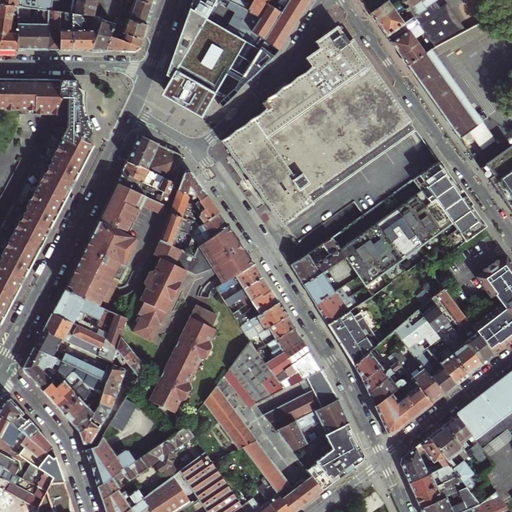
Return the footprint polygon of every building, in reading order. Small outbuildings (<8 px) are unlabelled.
[(52,0),(0,0),(0,5),(17,7),(24,8),(48,11),(51,11),(52,0)] [(71,0),(70,13),(73,14),(91,16),(97,1),(121,9),(124,0),(71,0)] [(130,12),(149,18),(150,15),(151,11),(153,5),(138,0),(124,0),(121,9),(124,10),(126,5),(132,7),(130,12)] [(245,8),(242,6),(227,0),(190,0),(164,75),(170,76),(166,88),(210,103),(215,90),(216,87),(227,56),(232,52),(246,56),(263,39),(253,28),(261,15),(250,10),(248,9),(245,8)] [(254,0),(252,6),(250,10),(261,15),(253,28),(263,39),(246,56),(235,66),(247,79),(249,81),(277,54),(310,0),(290,0),(283,13),(269,5),(271,0),(254,0)] [(389,0),(371,13),(408,65),(459,138),(461,137),(468,132),(471,130),(421,56),(406,34),(419,25),(414,19),(426,10),(422,5),(428,0),(389,0)] [(471,130),(468,132),(474,139),(481,151),(495,141),(435,57),(492,29),(486,21),(466,31),(447,5),(440,10),(435,2),(438,0),(428,0),(422,5),(426,10),(414,19),(419,25),(406,34),(421,56),(471,130)] [(17,7),(0,5),(0,18),(8,20),(12,20),(15,21),(17,21),(17,7)] [(17,21),(17,50),(34,50),(48,50),(48,25),(22,24),(24,21),(24,8),(17,7),(17,21)] [(48,25),(48,50),(53,50),(60,50),(59,30),(59,16),(59,12),(51,11),(48,11),(48,25)] [(59,30),(60,50),(66,50),(73,50),(73,14),(70,13),(59,12),(59,16),(64,16),(64,27),(67,30),(59,30)] [(149,18),(130,12),(128,19),(146,25),(148,21),(149,18)] [(91,16),(73,14),(73,50),(83,50),(91,51),(100,20),(101,17),(91,16)] [(117,15),(101,17),(100,20),(113,24),(115,18),(118,19),(119,16),(117,15)] [(145,28),(146,25),(128,19),(119,16),(118,19),(115,18),(113,24),(112,29),(142,38),(143,34),(145,28)] [(0,49),(3,50),(17,50),(17,21),(15,21),(14,24),(8,24),(8,20),(0,18),(0,49)] [(100,20),(91,51),(98,51),(105,51),(112,29),(113,24),(100,20)] [(320,49),(306,59),(313,69),(282,91),(262,105),(267,111),(223,142),(236,161),(244,172),(251,183),(277,220),(283,228),(314,206),(313,204),(327,194),(322,187),(411,122),(352,39),(348,42),(337,27),(331,31),(329,29),(326,31),(322,34),(324,36),(315,43),(320,49)] [(142,38),(112,29),(105,51),(134,51),(139,48),(140,45),(142,38)] [(79,90),(80,80),(71,80),(42,80),(17,80),(0,79),(0,110),(53,112),(54,95),(79,95),(79,90)] [(232,93),(216,87),(215,90),(230,95),(226,99),(228,101),(249,81),(247,79),(232,93)] [(203,108),(208,110),(210,103),(166,88),(164,95),(203,108)] [(0,291),(14,298),(16,293),(17,290),(24,279),(30,267),(36,255),(45,239),(51,227),(64,204),(71,189),(78,176),(84,165),(90,154),(95,145),(89,142),(94,131),(90,124),(87,117),(85,107),(85,103),(86,93),(79,90),(79,95),(54,95),(53,112),(53,121),(52,126),(50,139),(45,150),(40,158),(42,159),(0,245),(0,291)] [(322,187),(327,194),(417,129),(411,122),(322,187)] [(474,139),(468,132),(461,137),(466,145),(474,139)] [(137,138),(132,149),(160,160),(157,166),(176,174),(182,156),(158,145),(146,140),(138,136),(137,138)] [(511,147),(481,169),(505,204),(511,213),(511,147)] [(129,154),(126,162),(155,174),(173,182),(176,174),(157,166),(160,160),(132,149),(129,154)] [(345,256),(366,286),(442,232),(455,249),(485,226),(479,217),(460,191),(439,161),(412,180),(420,191),(340,249),(345,256)] [(151,183),(155,174),(126,162),(124,167),(121,173),(151,187),(152,184),(151,183)] [(198,202),(206,196),(189,172),(187,172),(184,173),(177,191),(195,198),(198,202)] [(119,178),(116,183),(142,194),(148,197),(152,199),(166,204),(169,195),(151,187),(121,173),(119,178)] [(151,187),(169,195),(171,189),(173,182),(155,174),(151,183),(152,184),(151,187)] [(140,199),(142,194),(116,183),(112,192),(109,197),(139,210),(142,211),(146,201),(140,199)] [(195,198),(177,191),(174,203),(170,214),(199,224),(203,210),(198,202),(195,198)] [(206,196),(198,202),(203,210),(199,224),(200,226),(219,213),(213,205),(206,196)] [(63,290),(103,310),(131,253),(121,248),(139,210),(109,197),(82,252),(69,279),(63,290)] [(166,204),(152,199),(151,202),(146,201),(142,211),(161,219),(163,212),(166,204)] [(200,226),(199,224),(194,237),(192,241),(195,242),(197,236),(203,244),(228,225),(223,219),(219,213),(200,226)] [(180,232),(194,237),(199,224),(170,214),(165,227),(160,240),(175,247),(180,232)] [(230,229),(228,225),(203,244),(199,247),(192,256),(175,247),(160,240),(154,256),(159,258),(160,256),(186,269),(192,272),(211,265),(222,283),(253,264),(245,251),(240,243),(237,238),(236,236),(230,229)] [(308,253),(290,265),(293,269),(301,282),(302,285),(321,272),(345,256),(340,249),(332,237),(324,243),(330,254),(315,264),(308,253)] [(186,269),(160,256),(159,258),(140,297),(144,300),(138,312),(140,313),(132,329),(150,339),(186,269)] [(481,321),(473,326),(493,354),(498,350),(501,348),(502,349),(511,341),(511,263),(506,256),(498,261),(506,272),(484,288),(491,298),(493,297),(499,306),(480,320),(481,321)] [(476,277),(484,288),(506,272),(498,261),(497,260),(483,271),(484,272),(476,277)] [(235,284),(239,291),(262,277),(258,271),(253,264),(222,283),(216,287),(224,300),(232,295),(228,289),(235,284)] [(321,272),(302,285),(306,290),(309,295),(311,299),(314,303),(334,292),(321,272)] [(246,304),(250,301),(269,289),(266,284),(262,277),(239,291),(232,295),(224,300),(227,305),(241,297),(246,304)] [(334,292),(314,303),(318,309),(321,314),(347,298),(341,287),(334,292)] [(452,298),(445,288),(433,298),(435,300),(439,297),(444,304),(452,298)] [(269,289),(250,301),(254,308),(235,319),(232,313),(226,316),(237,327),(277,302),(274,296),(269,289)] [(125,320),(103,310),(63,290),(62,293),(54,308),(51,314),(71,325),(78,313),(102,326),(101,329),(107,333),(103,342),(114,348),(119,336),(125,320)] [(0,291),(0,323),(1,321),(7,310),(14,298),(0,291)] [(432,297),(427,291),(420,295),(424,302),(432,297)] [(324,320),(327,325),(355,308),(357,306),(350,296),(347,298),(321,314),(324,320)] [(452,298),(444,304),(458,323),(464,327),(470,337),(465,341),(482,365),(487,361),(494,355),(493,354),(473,326),(452,298)] [(208,325),(214,313),(192,302),(146,399),(172,411),(212,327),(208,325)] [(277,302),(237,327),(241,332),(248,339),(257,334),(286,316),(282,309),(277,302)] [(437,303),(424,313),(437,331),(445,325),(449,330),(454,326),(437,303)] [(360,316),(355,308),(327,325),(334,335),(347,355),(353,365),(369,352),(376,346),(380,342),(362,315),(360,316)] [(416,355),(419,360),(443,394),(450,389),(456,385),(442,365),(436,369),(432,364),(430,366),(425,358),(433,352),(429,348),(442,338),(437,331),(424,313),(421,308),(396,329),(407,343),(416,355)] [(44,326),(42,330),(59,340),(69,345),(83,353),(96,360),(109,367),(112,362),(113,349),(114,348),(103,342),(71,325),(51,314),(50,317),(44,326)] [(271,334),(275,339),(293,327),(290,322),(286,316),(257,334),(261,340),(271,334)] [(460,347),(452,352),(469,375),(475,370),(482,365),(465,341),(454,326),(449,330),(460,347)] [(293,327),(275,339),(266,344),(272,353),(262,359),(265,363),(301,340),(297,334),(293,327)] [(396,329),(392,333),(402,347),(407,343),(396,329)] [(58,343),(59,340),(42,330),(41,332),(37,340),(33,348),(60,362),(64,354),(66,350),(65,347),(58,343)] [(128,346),(119,336),(114,348),(113,349),(116,352),(119,355),(128,346)] [(265,363),(262,359),(256,351),(248,340),(227,369),(253,402),(299,380),(320,369),(311,354),(301,340),(265,363)] [(127,364),(137,355),(128,346),(119,355),(123,360),(127,364)] [(381,354),(376,346),(369,352),(378,364),(383,361),(379,355),(381,354)] [(469,375),(452,352),(448,346),(442,351),(447,357),(444,359),(440,354),(436,357),(442,365),(456,385),(463,379),(469,375)] [(28,358),(50,370),(53,364),(57,366),(54,372),(58,374),(64,364),(60,362),(33,348),(31,353),(28,357),(28,358)] [(443,394),(419,360),(416,355),(409,360),(400,348),(394,352),(395,355),(399,360),(402,364),(403,365),(407,371),(410,375),(412,377),(413,380),(418,386),(431,404),(437,399),(443,394)] [(362,380),(367,391),(403,365),(402,364),(399,360),(390,367),(386,361),(395,355),(394,352),(383,361),(378,364),(369,352),(353,365),(362,380)] [(64,354),(60,362),(64,364),(74,370),(79,361),(64,354)] [(137,375),(138,374),(144,363),(137,355),(127,364),(131,369),(137,375)] [(50,370),(28,358),(25,363),(22,369),(42,391),(53,382),(55,378),(58,374),(54,372),(50,370)] [(88,376),(92,368),(79,361),(74,370),(88,376)] [(72,372),(78,379),(80,381),(83,384),(88,391),(90,389),(92,391),(95,393),(100,396),(100,395),(104,385),(88,376),(74,370),(64,364),(58,374),(55,378),(53,382),(42,391),(46,395),(72,372)] [(372,403),(374,406),(397,389),(407,381),(405,379),(402,377),(400,379),(398,377),(407,371),(403,365),(367,391),(368,394),(372,403)] [(104,385),(108,376),(92,368),(88,376),(104,385)] [(109,376),(121,381),(123,377),(125,372),(125,371),(124,370),(114,369),(109,376)] [(253,402),(227,369),(223,375),(247,407),(253,402)] [(328,382),(320,369),(299,380),(305,393),(328,382)] [(71,385),(78,379),(72,372),(46,395),(50,400),(54,404),(71,390),(66,385),(71,385)] [(511,372),(510,374),(456,416),(471,436),(474,440),(511,411),(511,372)] [(119,387),(121,381),(109,376),(108,376),(104,385),(117,391),(119,387)] [(431,404),(418,386),(413,389),(407,381),(397,389),(402,395),(405,400),(416,415),(419,413),(428,407),(431,404)] [(275,430),(337,398),(329,385),(328,382),(305,393),(262,413),(275,430)] [(76,395),(71,390),(54,404),(58,409),(62,413),(78,399),(88,391),(83,384),(76,390),(76,395)] [(104,385),(100,395),(113,400),(115,396),(117,391),(104,385)] [(214,387),(202,404),(237,449),(241,447),(259,471),(280,499),(295,487),(303,481),(301,479),(291,487),(255,441),(214,387)] [(397,399),(402,395),(397,389),(374,406),(386,433),(391,435),(416,415),(405,400),(400,403),(397,399)] [(89,422),(90,418),(94,412),(97,405),(100,396),(95,393),(87,409),(86,407),(69,422),(75,428),(78,431),(78,433),(86,428),(89,422)] [(113,400),(100,395),(100,396),(97,405),(109,409),(110,406),(113,400)] [(341,408),(337,398),(275,430),(291,450),(302,445),(306,443),(299,429),(318,420),(325,433),(346,423),(348,422),(341,408)] [(22,414),(9,399),(4,400),(1,406),(0,407),(0,415),(14,427),(20,422),(18,418),(22,414)] [(85,406),(78,399),(62,413),(66,418),(69,422),(86,407),(85,406)] [(134,405),(123,399),(109,424),(120,431),(134,405)] [(109,409),(97,405),(94,412),(104,418),(106,414),(109,409)] [(104,418),(94,412),(90,418),(100,424),(102,421),(104,418)] [(0,439),(11,446),(19,431),(14,427),(0,415),(0,439)] [(471,436),(456,416),(450,420),(444,425),(462,449),(474,440),(471,436)] [(31,424),(27,419),(24,421),(23,419),(20,422),(14,427),(19,431),(24,435),(27,437),(29,435),(31,436),(37,430),(31,424)] [(81,440),(82,444),(90,444),(99,427),(89,422),(86,428),(78,433),(81,440)] [(324,434),(332,450),(326,455),(342,475),(350,469),(362,460),(363,455),(351,432),(346,423),(325,433),(324,434)] [(436,431),(428,438),(450,466),(454,472),(458,476),(462,482),(466,487),(472,495),(478,489),(469,477),(473,474),(463,461),(472,454),(477,461),(481,462),(487,457),(482,450),(476,443),(464,452),(462,449),(444,425),(436,431)] [(186,428),(185,426),(176,433),(183,443),(192,436),(186,428)] [(29,435),(27,437),(46,454),(55,457),(51,446),(45,440),(37,430),(31,436),(29,435)] [(511,436),(508,430),(482,450),(487,457),(488,459),(511,440),(511,436)] [(176,433),(167,439),(174,449),(183,443),(176,433)] [(18,444),(22,447),(18,454),(20,455),(31,464),(51,480),(48,485),(63,481),(58,466),(55,457),(46,454),(27,437),(24,435),(18,444)] [(406,477),(409,483),(450,466),(428,438),(424,441),(419,444),(424,450),(433,462),(437,459),(441,464),(437,466),(428,468),(423,457),(425,455),(422,451),(418,445),(401,459),(400,463),(406,477)] [(11,448),(11,446),(0,439),(0,449),(18,457),(20,455),(18,454),(11,448)] [(115,458),(102,439),(96,447),(85,451),(92,472),(97,487),(121,471),(123,469),(131,464),(133,462),(127,453),(124,452),(115,458)] [(158,445),(165,455),(174,449),(167,439),(158,445)] [(156,461),(165,455),(158,445),(149,451),(156,461)] [(0,465),(14,474),(18,468),(12,464),(14,460),(0,451),(0,465)] [(149,451),(140,458),(147,468),(156,461),(149,451)] [(231,511),(240,506),(204,452),(178,471),(206,511),(231,511)] [(326,455),(316,463),(332,483),(337,479),(342,475),(326,455)] [(147,468),(140,458),(133,462),(131,464),(137,474),(147,468)] [(332,483),(316,463),(307,471),(310,476),(322,491),(327,487),(332,483)] [(51,480),(31,464),(23,479),(45,492),(48,485),(51,480)] [(137,474),(131,464),(123,469),(121,471),(125,476),(129,480),(137,474)] [(0,465),(0,477),(15,485),(20,477),(14,474),(0,465)] [(412,490),(414,495),(446,481),(445,479),(443,479),(442,480),(441,478),(449,474),(454,472),(450,466),(409,483),(412,490)] [(117,491),(120,489),(118,482),(125,476),(121,471),(97,487),(100,495),(102,501),(117,491)] [(290,511),(280,499),(259,471),(257,472),(263,480),(262,481),(266,486),(259,491),(266,501),(274,511),(290,511)] [(140,511),(148,506),(153,511),(152,511),(176,511),(191,504),(171,476),(143,497),(134,504),(122,511),(140,511)] [(310,476),(306,479),(303,481),(295,487),(307,503),(315,496),(322,491),(310,476)] [(446,481),(414,495),(417,502),(420,508),(442,498),(439,490),(443,488),(444,486),(447,484),(449,488),(462,482),(458,476),(452,479),(446,481)] [(0,488),(2,489),(36,509),(41,499),(15,485),(0,477),(0,488)] [(35,510),(35,511),(74,511),(68,495),(66,489),(63,481),(48,485),(45,492),(41,499),(36,509),(35,510)] [(307,503),(295,487),(280,499),(290,511),(294,511),(300,508),(307,503)] [(450,508),(445,497),(442,498),(420,508),(421,511),(460,511),(472,507),(479,504),(472,495),(466,487),(454,493),(456,495),(461,493),(464,501),(450,508)] [(137,490),(128,496),(130,499),(134,504),(143,497),(137,490)] [(118,493),(117,491),(102,501),(103,503),(104,506),(120,495),(118,493)] [(245,491),(243,492),(257,511),(274,511),(266,501),(258,508),(245,491)] [(257,511),(243,492),(241,493),(251,507),(244,511),(257,511)] [(510,511),(506,506),(495,492),(479,504),(472,507),(474,511),(510,511)] [(122,511),(134,504),(130,499),(125,503),(120,495),(104,506),(105,511),(122,511)]
